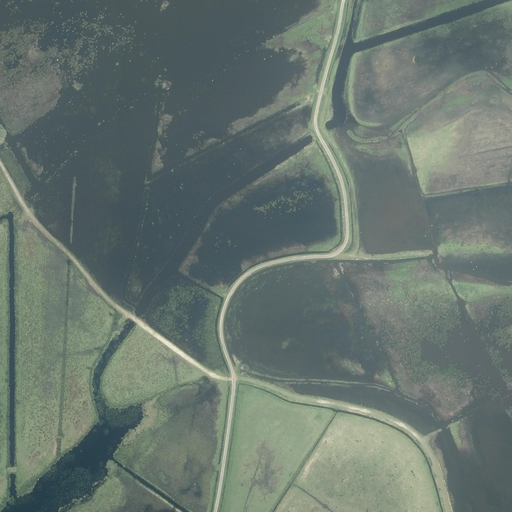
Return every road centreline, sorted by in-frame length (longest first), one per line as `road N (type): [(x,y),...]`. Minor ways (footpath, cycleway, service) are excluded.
road 1 (track): [(215,511),(233,379),(220,333),(230,291),(263,265),(330,255),(346,241),(344,194),(314,124),(343,0)]
road 2 (track): [(0,162),(35,221),(128,316),(214,375),(405,426),(431,454),(449,511)]
